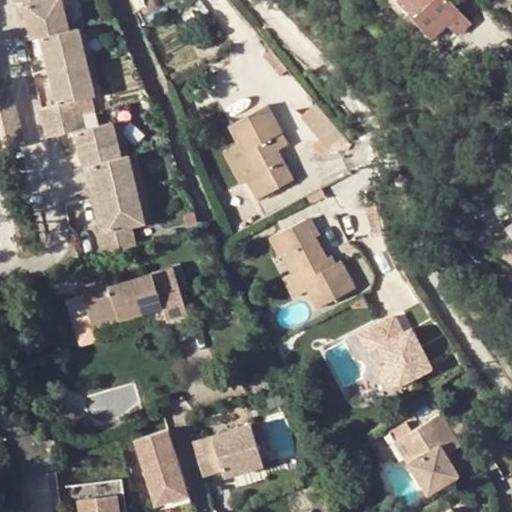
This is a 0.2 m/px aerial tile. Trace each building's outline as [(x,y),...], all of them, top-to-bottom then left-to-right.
[(18,0),(26,36),(42,32),(70,26),(63,0),(18,0)] [(400,0),(432,35),(459,10),(449,0),(400,0)] [(80,24),(70,26),(42,32),(50,68),(88,59),(80,24)] [(283,60),(261,35),(254,41),(275,66),(283,60)] [(96,93),(88,59),(50,68),(57,102),(72,99),(94,94),(96,93)] [(20,114),(13,86),(0,88),(0,99),(4,117),(20,114)] [(72,99),(76,113),(98,108),(94,94),(72,99)] [(57,102),(65,132),(78,128),(80,128),(76,113),(72,99),(57,102)] [(43,106),(50,134),(65,132),(57,102),(43,106)] [(320,103),(304,117),(332,150),(349,149),(352,142),(320,103)] [(260,197),(293,179),(276,146),(287,140),(269,105),(232,123),(241,142),(258,172),(250,176),(260,197)] [(98,108),(76,113),(80,128),(102,123),(98,108)] [(20,114),(4,117),(11,147),(26,144),(20,114)] [(115,120),(123,153),(131,151),(122,118),(115,120)] [(123,153),(115,120),(102,123),(80,128),(78,128),(86,162),(94,160),(123,153)] [(242,180),(250,176),(258,172),(241,142),(226,149),(242,180)] [(146,185),(138,149),(131,151),(139,186),(146,185)] [(139,186),(131,151),(123,153),(94,160),(103,194),(139,186)] [(86,162),(94,196),(103,194),(94,160),(86,162)] [(154,218),(146,185),(139,186),(147,220),(154,218)] [(147,220),(139,186),(103,194),(111,229),(102,231),(108,253),(138,244),(132,223),(147,220)] [(111,229),(103,194),(94,196),(102,231),(111,229)] [(320,232),(313,216),(307,219),(315,235),(320,232)] [(355,287),(341,260),(338,261),(330,265),(327,258),(315,235),(307,219),(272,236),(281,253),(290,247),(311,289),(320,305),(355,287)] [(297,296),(311,289),(290,247),(281,253),(277,254),(297,296)] [(330,265),(338,261),(334,254),(327,258),(330,265)] [(179,320),(190,317),(175,265),(110,285),(109,282),(84,289),(94,324),(121,316),(118,307),(129,304),(132,313),(164,304),(170,322),(179,320)] [(118,307),(121,316),(132,313),(129,304),(118,307)] [(386,394),(427,369),(409,339),(401,344),(396,336),(386,319),(363,333),(373,350),(384,367),(374,373),(386,394)] [(396,336),(401,344),(409,339),(404,331),(396,336)] [(373,350),(363,333),(353,340),(363,356),(373,350)] [(277,432),(284,449),(297,443),(285,413),(267,420),(272,434),(277,432)] [(425,495),(456,476),(444,455),(438,446),(452,437),(437,414),(393,442),(425,495)] [(168,441),(174,439),(171,425),(164,427),(168,441)] [(255,426),(235,431),(247,468),(265,463),(255,426)] [(168,441),(164,427),(137,435),(154,497),(188,488),(174,439),(168,441)] [(228,474),(247,468),(235,431),(217,437),(221,447),(225,462),(226,467),(228,474)] [(217,437),(211,439),(214,449),(220,469),(226,467),(225,462),(221,447),(217,437)] [(438,446),(444,455),(457,446),(452,437),(438,446)] [(214,449),(211,439),(196,443),(204,474),(220,469),(214,449)] [(80,511),(119,511),(116,486),(78,492),(80,511)] [(474,511),(466,499),(444,511),(474,511)]
